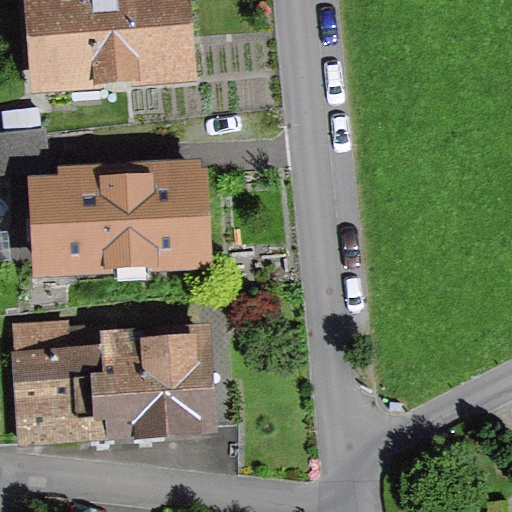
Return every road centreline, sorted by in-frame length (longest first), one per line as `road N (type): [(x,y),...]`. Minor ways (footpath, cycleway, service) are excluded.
road 1 (residential): [(302,0),(345,475)]
road 2 (residential): [(0,484),(298,511)]
road 3 (residential): [(345,475),(511,386)]
